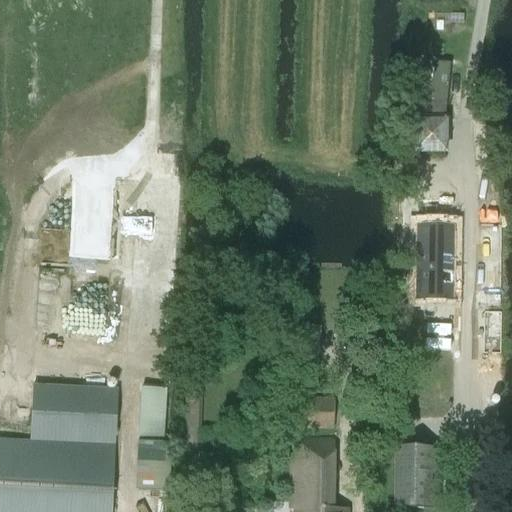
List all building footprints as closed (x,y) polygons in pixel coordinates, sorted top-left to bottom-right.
[(412,120),(412,154),(447,154),(447,120),(412,120)] [(415,300),(451,301),(452,234),(416,234),(415,300)] [(317,388),(320,327),(291,326),(288,387),(317,388)] [(182,445),(181,466),(206,467),(207,446),(200,445),(203,379),(186,378),(182,445)] [(0,511),(110,511),(113,446),(109,446),(112,390),(32,386),(30,442),(0,440),(0,511)] [(304,399),(303,430),(333,431),(334,399),(304,399)] [(326,511),(327,510),(311,510),(313,441),(273,440),(272,461),(270,461),(269,510),(275,510),(274,511),(326,511)] [(138,444),(136,492),(158,493),(159,468),(160,445),(138,444)] [(423,450),(377,450),(377,510),(423,510),(423,450)]
